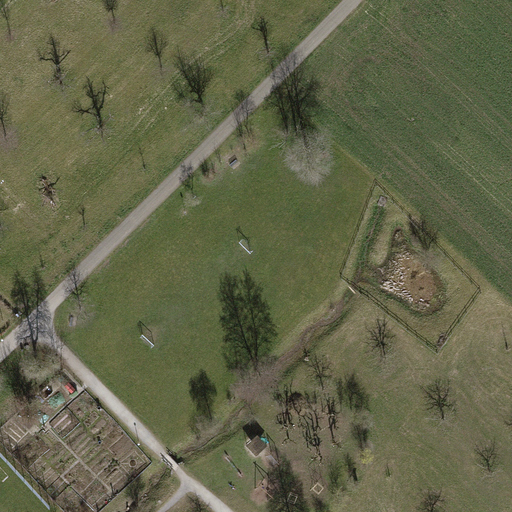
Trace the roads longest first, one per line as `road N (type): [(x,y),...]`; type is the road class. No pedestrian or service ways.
road 1 (track): [(35,317),(344,0)]
road 2 (track): [(35,317),(219,511)]
